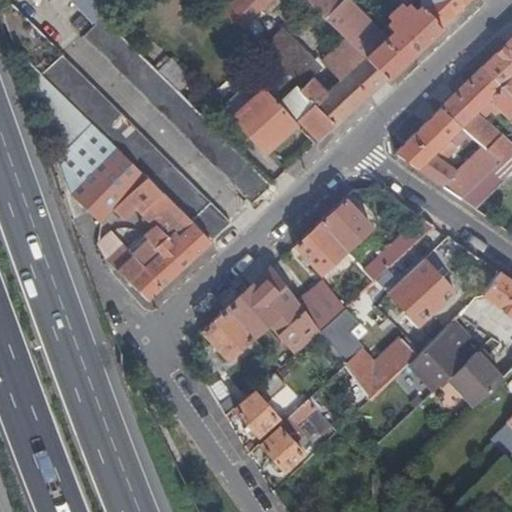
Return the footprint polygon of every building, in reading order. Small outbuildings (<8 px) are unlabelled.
[(69,0),(90,22),(99,14),(84,0),(69,0)] [(84,0),(99,14),(113,0),(84,0)] [(113,0),(99,14),(102,17),(119,0),(113,0)] [(235,0),(221,15),(239,33),(262,10),(266,14),(279,0),(235,0)] [(313,0),(310,3),(324,16),(341,0),(313,0)] [(419,0),(421,6),(413,13),(406,6),(403,10),(401,7),(400,8),(398,8),(390,14),(390,18),(392,21),(388,26),(394,32),(379,45),(341,8),(350,0),(341,0),(324,16),(347,40),(365,58),(385,78),(469,0),(419,0)] [(41,74),(62,53),(13,4),(0,16),(0,33),(0,34),(41,74)] [(93,25),(102,17),(99,14),(90,22),(93,25)] [(254,201),(271,184),(207,121),(103,18),(87,34),(254,201)] [(264,46),(249,31),(243,37),(258,52),(264,46)] [(280,74),(299,92),(312,79),(322,70),(283,31),(260,53),(280,74)] [(511,93),(511,37),(481,68),(511,93)] [(340,82),(365,58),(347,40),(323,63),(336,77),(340,82)] [(210,243),(231,222),(62,53),(41,74),(47,80),(91,123),(96,127),(116,148),(146,177),(161,192),(210,243)] [(334,126),(385,78),(365,58),(340,82),(336,77),(324,90),(312,79),(299,92),(334,126)] [(511,148),(511,93),(481,68),(440,109),(461,127),(476,113),(489,100),(511,121),(511,136),(508,141),(500,133),(486,148),(501,159),(506,154),(511,148)] [(232,118),(264,152),(299,121),(304,127),(301,130),(314,144),(334,126),(299,92),(280,74),(265,88),(233,117),(232,118)] [(265,88),(256,78),(225,107),(233,117),(265,88)] [(489,171),(501,159),(486,148),(482,145),(458,168),(444,158),(469,134),(461,127),(440,109),(396,152),(397,155),(444,188),(460,198),(489,171)] [(482,145),(486,148),(500,133),(476,113),(461,127),(469,134),(482,145)] [(59,158),(61,163),(96,127),(91,123),(59,158)] [(73,193),(116,148),(96,127),(61,163),(73,193)] [(125,196),(146,177),(116,148),(73,193),(99,220),(125,196)] [(511,148),(506,154),(501,159),(489,171),(502,183),(511,173),(511,148)] [(489,171),(460,198),(475,209),(502,183),(489,171)] [(141,212),(161,192),(146,177),(125,196),(134,205),(141,212)] [(161,288),(210,243),(161,192),(141,212),(153,225),(143,233),(147,238),(130,254),(161,288)] [(123,217),(134,205),(125,196),(114,207),(123,217)] [(319,222),(345,251),(371,227),(344,199),(319,222)] [(361,269),(373,281),(432,226),(417,216),(361,269)] [(319,222),(294,246),(319,275),(345,251),(319,222)] [(104,237),(108,260),(122,246),(124,244),(111,230),(104,237)] [(147,300),(161,288),(130,254),(122,246),(108,260),(107,261),(147,300)] [(453,293),(422,259),(387,292),(406,314),(405,315),(417,327),(453,293)] [(226,308),(252,337),(268,323),(295,353),(318,332),(295,301),(270,267),(226,308)] [(511,281),(499,272),(483,296),(511,315),(511,281)] [(295,301),(318,332),(336,316),(345,308),(322,279),(295,301)] [(226,308),(201,332),(227,360),(252,337),(226,308)] [(336,316),(318,332),(330,347),(349,330),(336,316)] [(467,338),(451,321),(414,357),(405,366),(430,393),(435,388),(444,380),(467,404),(470,408),(500,381),(475,353),(463,363),(452,352),(467,338)] [(405,366),(414,357),(396,337),(373,358),(361,346),(342,363),(344,366),(370,400),(405,366)] [(370,400),(344,366),(338,371),(351,389),(347,392),(360,409),(370,400)] [(275,371),(246,397),(233,408),(249,426),(253,430),(259,437),(277,419),(262,402),(284,381),(275,371)] [(226,372),(208,386),(225,415),(233,408),(246,397),(226,372)] [(444,380),(435,388),(440,394),(435,399),(452,418),(467,404),(444,380)] [(422,399),(417,393),(408,402),(413,407),(422,399)] [(306,400),(258,445),(284,472),(302,454),(297,449),(293,445),(303,435),(295,426),(314,408),(306,400)] [(327,421),(314,408),(295,426),(303,435),(293,445),(297,449),(327,421)] [(511,416),(507,421),(508,422),(491,439),(510,461),(511,458),(511,416)] [(249,426),(244,430),(248,434),(253,430),(249,426)]
